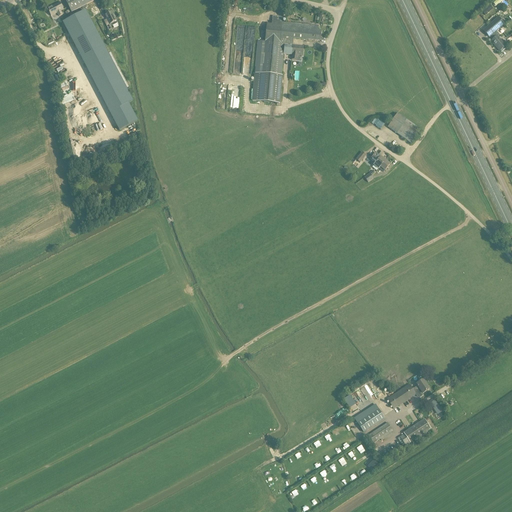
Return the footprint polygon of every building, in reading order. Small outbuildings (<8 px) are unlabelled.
[(63,15),(61,12),(64,10),(60,3),(47,9),(51,17),(57,14),(59,17),(63,15)] [(111,27),(117,24),(118,23),(112,11),(104,15),(107,20),(104,21),(108,29),(107,29),(108,32),(112,30),(111,27)] [(87,13),(64,24),(73,41),(116,128),(135,118),(128,104),(131,102),(125,90),(128,88),(110,52),(107,54),(87,13)] [(501,15),(486,28),(483,31),(489,38),(489,37),(492,39),(498,34),(495,32),(507,22),(501,15)] [(284,45),(292,46),(292,39),(320,42),(321,31),(318,31),(318,26),(280,22),(280,19),(274,18),(274,22),(267,21),(262,74),(255,74),(252,102),(279,104),(281,76),(283,54),(284,45)] [(498,34),(492,39),(492,40),(491,41),(499,51),(505,46),(497,37),(499,36),(498,34)] [(304,47),(292,46),(284,45),(283,54),(292,55),(291,60),(297,61),(298,56),(302,56),(304,47)] [(397,114),(389,126),(387,128),(396,134),(406,120),(397,114)] [(396,134),(411,144),(421,130),(406,120),(396,134)] [(362,153),(353,164),(356,167),(366,156),(362,153)] [(379,170),(379,169),(379,170),(380,169),(379,169),(385,161),(381,157),(379,158),(375,154),(370,159),(375,163),(374,165),(379,170)] [(384,171),(385,172),(390,165),(385,161),(379,169),(380,169),(379,170),(383,173),(384,171)] [(373,171),(370,174),(364,178),(368,183),(374,179),(372,176),(375,173),(373,171)] [(423,380),(416,385),(417,386),(413,389),(409,385),(387,399),(393,410),(416,395),(417,398),(420,398),(423,396),(423,394),(430,390),(423,380)] [(435,401),(430,404),(436,412),(440,409),(435,401)] [(385,419),(375,404),(354,418),(363,433),(385,419)] [(403,433),(404,435),(400,438),(406,446),(431,430),(424,419),(403,433)] [(380,440),(381,441),(392,434),(391,432),(393,431),(387,423),(367,436),(373,445),(380,440)] [(343,458),(339,461),(343,467),(347,463),(343,458)] [(370,463),(367,466),(371,469),(377,463),(372,459),(369,462),(370,463)] [(308,475),(312,472),(308,466),(304,469),(308,475)]
